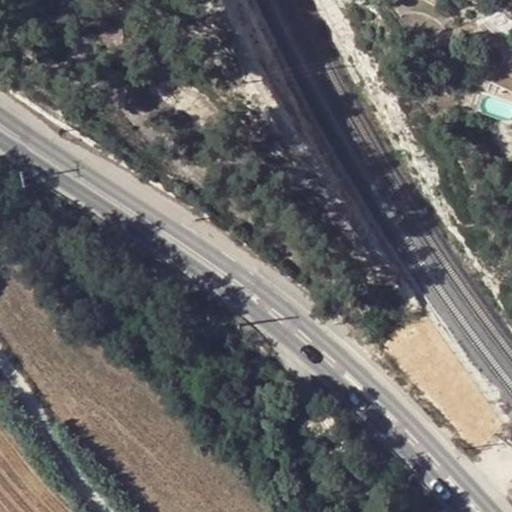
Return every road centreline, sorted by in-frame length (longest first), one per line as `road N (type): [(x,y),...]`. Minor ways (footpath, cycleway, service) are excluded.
road 1 (secondary): [(497,511),(417,425),(260,285),(0,112)]
road 2 (secondary): [(0,138),(269,319),(341,380),(467,511)]
road 3 (unknown): [(293,313),(283,331),(310,412),(373,511)]
road 4 (unknown): [(0,369),(100,511)]
